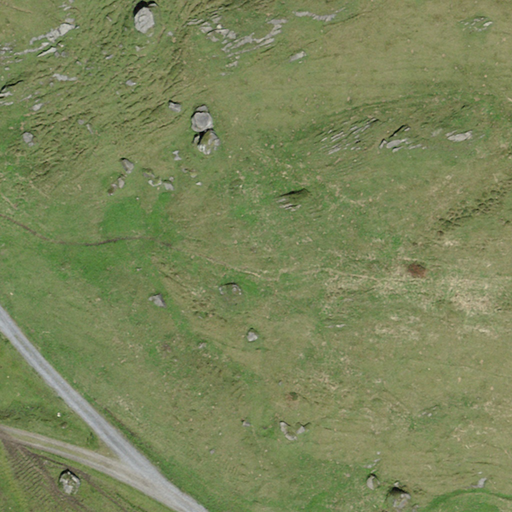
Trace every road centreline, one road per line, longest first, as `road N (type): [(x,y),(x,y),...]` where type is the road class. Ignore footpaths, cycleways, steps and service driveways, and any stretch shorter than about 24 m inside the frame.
road 1 (track): [(0,310),(135,470),(192,511)]
road 2 (track): [(135,470),(0,431)]
